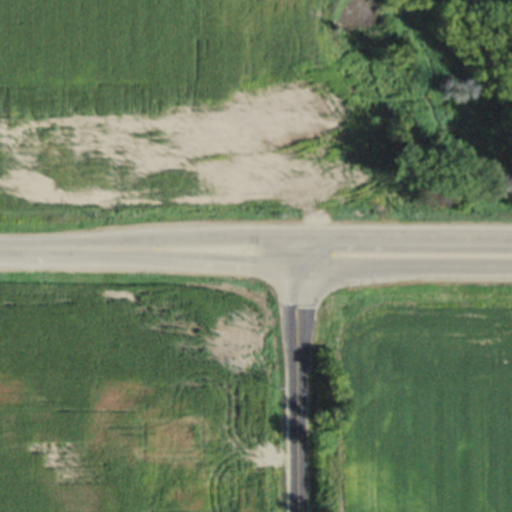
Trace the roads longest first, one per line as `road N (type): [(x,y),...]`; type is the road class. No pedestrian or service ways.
road 1 (tertiary): [(0,247),(296,264),(511,263)]
road 2 (tertiary): [(511,235),(134,234),(0,244)]
road 3 (tertiary): [(294,511),(296,234)]
